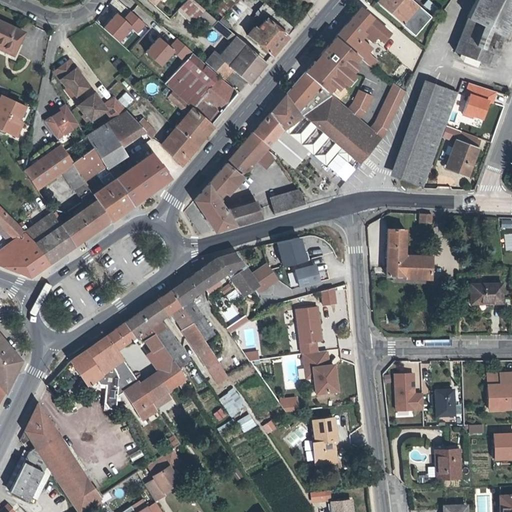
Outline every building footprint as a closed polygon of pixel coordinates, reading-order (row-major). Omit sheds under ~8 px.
[(190,22),(195,17),(203,9),(192,0),(185,0),(177,10),(190,22)] [(410,0),(380,0),(378,4),(414,35),(430,16),(410,0)] [(432,13),(436,7),(427,0),(426,0),(423,5),(432,13)] [(511,0),(475,0),(466,17),(503,36),(511,16),(511,0)] [(264,21),(257,29),(254,27),(247,35),(271,55),(293,29),(263,3),(255,13),(264,21)] [(441,12),(436,7),(432,13),(438,18),(441,12)] [(359,8),(343,27),(355,37),(356,37),(360,31),(364,27),(372,34),(379,25),(359,8)] [(203,9),(195,17),(217,37),(220,33),(222,35),(226,30),(224,28),(217,22),(203,9)] [(129,10),(122,18),(115,12),(101,28),(119,43),(131,30),(136,34),(145,24),(129,10)] [(220,18),(217,22),(224,28),(228,24),(220,18)] [(0,45),(13,52),(23,32),(0,21),(0,45)] [(454,51),(467,56),(477,60),(491,65),(502,36),(465,23),(454,51)] [(335,36),(361,57),(365,52),(369,48),(356,37),(355,37),(343,27),(335,36)] [(264,63),(226,30),(222,35),(231,42),(218,56),(228,65),(236,56),(256,73),(264,63)] [(363,74),(370,66),(370,65),(361,57),(335,36),(304,72),(312,79),(324,90),(329,94),(342,79),(346,83),(348,80),(344,76),(354,66),(363,74)] [(151,72),(172,91),(209,124),(235,93),(221,82),(223,80),(218,77),(203,63),(200,60),(191,52),(178,41),(168,53),(161,62),(145,48),(137,56),(153,70),(151,72)] [(0,45),(0,50),(12,56),(13,52),(0,45)] [(110,52),(105,59),(114,65),(118,58),(110,52)] [(247,83),(256,73),(236,56),(228,65),(218,56),(213,52),(204,62),(223,79),(232,70),(247,83)] [(370,65),(374,60),(365,52),(361,57),(370,65)] [(474,66),(477,60),(467,56),(465,62),(474,66)] [(69,69),(65,63),(53,71),(65,87),(67,85),(74,95),(77,93),(87,86),(73,66),(69,69)] [(308,84),(312,79),(304,72),(300,77),(308,84)] [(240,89),(245,83),(237,77),(232,84),(240,89)] [(324,90),(312,79),(308,84),(320,94),(324,90)] [(388,175),(398,178),(433,83),(423,80),(388,175)] [(433,83),(398,178),(421,187),(456,92),(433,83)] [(70,98),(74,95),(67,85),(65,87),(63,88),(70,98)] [(268,113),(281,130),(282,129),(299,117),(290,103),(295,100),(288,90),(268,113)] [(212,126),(209,124),(172,91),(167,97),(186,114),(160,145),(180,165),(212,126)] [(77,93),(74,95),(79,102),(83,100),(77,93)] [(84,111),(89,118),(104,109),(111,120),(125,111),(113,97),(102,105),(94,93),(88,96),(83,100),(79,102),(77,104),(82,112),(84,111)] [(0,112),(19,122),(25,107),(0,95),(0,112)] [(380,138),(331,95),(303,114),(351,156),(359,162),(380,138)] [(56,140),(79,125),(65,104),(42,119),(56,140)] [(135,122),(140,118),(145,113),(136,104),(126,113),(135,122)] [(85,121),(89,118),(84,111),(82,112),(80,113),(85,121)] [(105,124),(116,141),(138,126),(135,122),(126,113),(125,111),(111,120),(105,124)] [(22,123),(0,112),(0,129),(15,137),(22,123)] [(251,133),(266,146),(281,130),(268,113),(251,133)] [(282,129),(324,165),(335,152),(346,162),(351,156),(303,114),(299,117),(282,129)] [(143,131),(148,126),(140,118),(135,122),(138,126),(143,131)] [(104,165),(113,179),(130,205),(159,184),(142,159),(120,174),(112,164),(121,158),(115,148),(119,145),(116,141),(105,124),(103,121),(96,126),(94,123),(87,128),(90,133),(85,137),(92,148),(104,165)] [(153,132),(148,126),(143,131),(149,138),(153,132)] [(251,133),(244,141),(260,154),(267,147),(266,146),(251,133)] [(244,141),(238,148),(254,161),(256,160),(260,154),(244,141)] [(454,168),(453,170),(466,174),(476,147),(467,144),(466,146),(454,141),(445,165),(454,168)] [(60,145),(36,162),(48,179),(59,172),(79,201),(65,211),(70,218),(59,225),(73,245),(108,220),(87,188),(82,181),(70,163),(71,163),(60,145)] [(275,158),(267,147),(260,154),(256,160),(266,168),(275,158)] [(82,181),(104,165),(92,148),(71,163),(70,163),(82,181)] [(225,163),(237,174),(247,169),(254,161),(238,148),(225,163)] [(150,153),(142,159),(159,184),(168,178),(150,153)] [(48,179),(36,162),(22,171),(34,189),(48,179)] [(232,181),(237,174),(225,163),(207,184),(216,198),(218,197),(223,191),(232,181)] [(240,178),(237,174),(232,181),(235,183),(240,178)] [(91,185),(87,188),(108,220),(130,205),(113,179),(96,191),(91,185)] [(235,183),(232,181),(223,191),(225,194),(235,183)] [(218,201),(216,198),(207,184),(193,201),(213,231),(259,218),(252,196),(240,199),(242,206),(224,211),(218,201)] [(273,213),(304,204),(302,196),(299,192),(269,201),(273,213)] [(19,229),(0,209),(0,225),(1,226),(0,227),(0,234),(8,243),(0,248),(0,265),(29,276),(47,263),(33,243),(19,229)] [(42,217),(65,251),(73,245),(59,225),(50,211),(42,217)] [(430,222),(431,214),(419,213),(418,222),(430,222)] [(47,263),(65,251),(42,217),(41,218),(43,220),(37,225),(36,223),(27,230),(23,225),(19,229),(33,243),(47,263)] [(386,276),(393,276),(428,277),(429,277),(430,256),(404,255),(405,229),(387,228),(386,276)] [(300,238),(276,244),(282,267),(306,261),(300,238)] [(216,259),(194,274),(204,288),(211,283),(213,286),(217,283),(215,280),(226,273),(241,293),(242,294),(247,291),(250,289),(252,288),(256,285),(248,273),(235,253),(216,259)] [(266,261),(248,273),(256,285),(252,288),(258,295),(279,280),(266,261)] [(294,271),(298,289),(319,285),(315,266),(294,271)] [(211,283),(204,288),(207,292),(225,279),(236,296),(241,293),(226,273),(215,280),(217,283),(213,286),(211,283)] [(204,288),(194,274),(190,277),(200,291),(204,288)] [(187,279),(197,293),(200,291),(190,277),(187,279)] [(189,299),(197,293),(187,279),(169,291),(196,330),(202,338),(211,332),(189,299)] [(471,303),(501,302),(501,284),(470,284),(471,303)] [(336,300),(333,290),(322,292),(325,303),(336,300)] [(216,359),(202,338),(196,330),(169,291),(156,300),(166,315),(170,312),(214,375),(223,369),(216,359)] [(154,302),(164,316),(166,315),(156,300),(154,302)] [(151,304),(161,319),(164,316),(154,302),(151,304)] [(158,320),(161,319),(151,304),(138,312),(153,334),(159,331),(163,337),(167,334),(158,320)] [(304,354),(319,353),(318,342),(323,342),(321,318),(320,306),(298,308),(299,321),(302,355),(304,354)] [(123,323),(133,337),(139,333),(141,335),(144,340),(153,334),(138,312),(123,323)] [(123,323),(113,330),(123,344),(133,337),(123,323)] [(106,335),(115,349),(123,344),(113,330),(106,335)] [(175,345),(167,334),(163,337),(159,331),(153,334),(164,351),(171,362),(176,369),(190,360),(181,347),(175,345)] [(68,358),(70,361),(96,343),(106,335),(104,333),(68,358)] [(153,334),(144,340),(151,351),(147,354),(151,360),(164,351),(153,334)] [(157,410),(155,407),(151,401),(144,391),(135,378),(123,361),(115,349),(106,335),(96,343),(107,358),(115,371),(117,374),(119,378),(117,397),(122,393),(142,420),(157,410)] [(0,361),(12,376),(20,360),(0,337),(0,361)] [(106,384),(103,408),(114,409),(115,409),(117,397),(119,378),(117,374),(115,371),(107,358),(96,343),(70,361),(87,385),(96,379),(99,384),(106,384)] [(245,352),(246,361),(258,359),(257,350),(245,352)] [(158,371),(171,362),(164,351),(151,360),(158,371)] [(328,352),(319,353),(304,354),(305,370),(313,369),(314,379),(316,395),(338,393),(334,366),(329,367),(328,352)] [(0,400),(12,376),(0,361),(0,400)] [(186,384),(176,369),(171,362),(158,371),(155,373),(167,390),(178,382),(182,387),(186,384)] [(306,380),(314,379),(313,369),(305,370),(306,380)] [(488,409),(509,408),(509,396),(509,386),(511,385),(511,372),(487,373),(488,409)] [(144,391),(151,401),(165,391),(167,390),(155,373),(143,381),(139,375),(135,378),(144,391)] [(423,409),(422,394),(413,394),(411,394),(411,391),(413,391),(413,373),(394,374),(396,410),(423,409)] [(230,417),(246,407),(233,388),(217,398),(230,417)] [(436,415),(454,414),(452,389),(434,390),(436,415)] [(169,398),(165,391),(151,401),(155,407),(169,398)] [(296,397),(280,398),(281,412),(297,411),(296,397)] [(9,491),(22,498),(27,501),(30,496),(38,479),(46,463),(37,449),(57,436),(37,405),(24,431),(19,441),(23,445),(30,440),(35,447),(28,452),(26,455),(9,491)] [(220,408),(212,414),(219,423),(227,416),(220,408)] [(249,413),(236,420),(243,432),(256,426),(249,413)] [(312,443),(313,461),(321,460),(326,464),(335,463),(334,447),(331,445),(330,442),(333,442),(336,441),(334,419),(313,421),(315,443),(312,443)] [(271,422),(264,427),(268,433),(275,428),(271,422)] [(468,425),(468,433),(483,433),(482,425),(468,425)] [(494,458),(511,457),(511,433),(494,434),(494,458)] [(99,498),(57,436),(37,449),(46,463),(77,511),(78,511),(93,502),(99,498)] [(175,448),(180,444),(177,439),(171,443),(175,448)] [(435,478),(460,477),(459,449),(434,450),(435,478)] [(155,501),(165,495),(164,492),(170,488),(181,482),(172,465),(152,477),(154,480),(145,485),(155,501)] [(38,479),(30,496),(37,499),(44,483),(38,479)] [(310,502),(330,502),(329,490),(310,491),(310,502)] [(511,511),(511,495),(500,496),(500,511),(511,511)] [(149,511),(147,507),(142,501),(131,508),(133,511),(149,511)] [(149,511),(162,511),(156,501),(147,507),(149,511)] [(352,511),(351,502),(332,504),(332,511),(352,511)]
